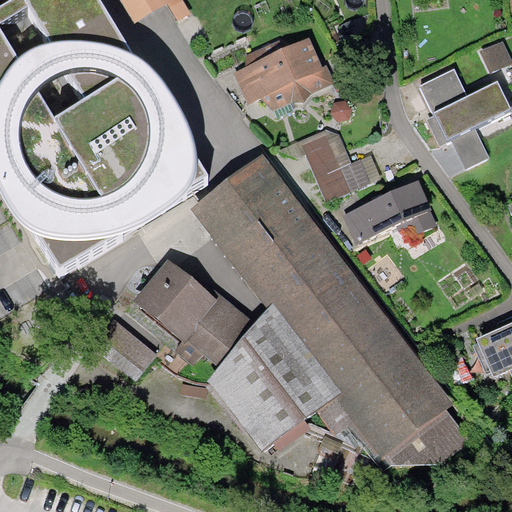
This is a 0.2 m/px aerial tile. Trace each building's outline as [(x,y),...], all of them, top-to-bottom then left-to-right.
[(87,113),(143,77),(95,0),(24,0),(23,1),(29,13),(87,113)] [(179,27),(192,19),(181,0),(119,0),(137,29),(169,10),(179,27)] [(0,16),(0,32),(29,13),(23,1),(0,16)] [(124,241),(122,235),(60,130),(0,34),(0,153),(4,160),(0,162),(0,179),(61,280),(124,241)] [(511,62),(501,42),(480,54),(491,75),(511,63),(511,62)] [(303,47),(232,74),(245,107),(262,100),(268,115),(330,91),(321,69),(313,72),(303,47)] [(442,146),(451,141),(466,170),(490,158),(476,131),(511,113),(496,84),(467,99),(453,72),(421,88),(435,116),(428,119),(442,146)] [(60,130),(122,235),(208,181),(143,77),(87,113),(60,130)] [(299,151),(326,207),(366,188),(354,161),(346,165),(332,135),(299,151)] [(265,166),(199,215),(273,313),(353,420),(386,464),(452,415),(265,166)] [(345,216),(360,247),(417,221),(424,235),(438,228),(417,183),(345,216)] [(157,265),(122,308),(174,348),(165,360),(182,373),(194,359),(219,381),(259,331),(209,293),(203,301),(157,265)] [(326,440),(353,420),(273,313),(259,331),(219,381),(206,391),(264,458),(299,435),(291,423),(306,412),(326,440)] [(149,358),(109,324),(87,350),(127,384),(149,358)] [(511,330),(476,346),(494,385),(511,376),(511,330)] [(363,464),(317,448),(312,462),(358,478),(363,464)]
